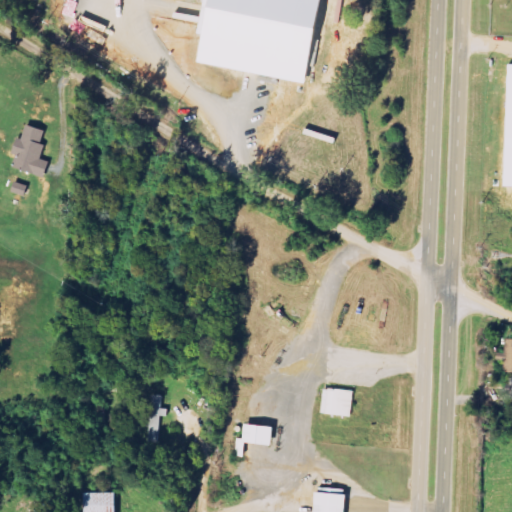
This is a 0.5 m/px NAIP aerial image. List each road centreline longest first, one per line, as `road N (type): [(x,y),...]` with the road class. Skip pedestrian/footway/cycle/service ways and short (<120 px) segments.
road 1 (residential): [(442,511),(463,0),(437,40),(419,511)]
road 2 (residential): [(511,317),(0,39)]
